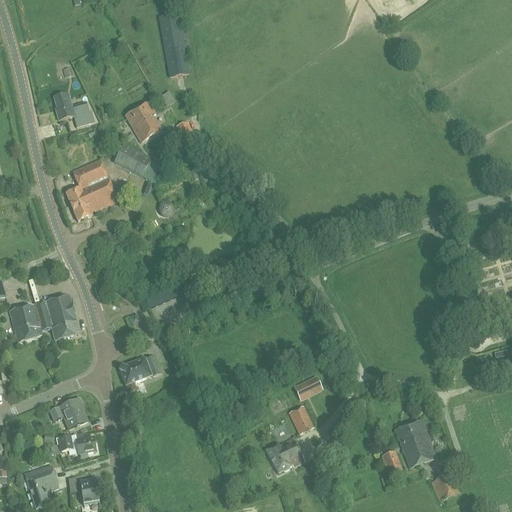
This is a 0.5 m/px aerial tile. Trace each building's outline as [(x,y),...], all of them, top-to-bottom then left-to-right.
[(183,33),(179,15),(159,19),(169,80),(190,76),(184,42),(188,41),(187,33),(183,33)] [(163,97),(170,105),(176,100),(170,92),(163,97)] [(69,95),(54,99),(58,111),(56,111),(59,123),(74,119),(77,130),(95,125),(92,114),(90,114),(87,104),(72,108),(69,95)] [(142,144),(162,132),(155,120),(155,119),(154,117),(156,116),(149,105),(126,118),(142,144)] [(183,146),(195,141),(189,124),(177,128),(183,146)] [(95,130),(87,134),(90,139),(98,135),(95,130)] [(143,180),(153,161),(125,146),(115,165),(143,180)] [(95,214),(119,204),(100,161),(72,173),(80,190),(66,196),(78,223),(92,217),(91,215),(95,213),(95,214)] [(159,210),(159,213),(160,214),(160,216),(162,217),(164,219),(168,220),(168,222),(166,222),(166,223),(167,222),(169,222),(172,220),(174,219),(175,216),(176,214),(177,211),(176,209),(175,207),(174,205),(173,204),(171,203),(169,202),(167,202),(166,202),(164,203),(162,204),(161,206),(160,208),(159,210)] [(72,229),(67,231),(71,239),(76,237),(72,229)] [(0,305),(8,304),(3,285),(0,286),(0,305)] [(147,301),(150,310),(186,294),(182,286),(147,301)] [(70,297),(45,304),(34,307),(10,313),(11,319),(12,318),(13,321),(12,321),(15,333),(16,333),(17,336),(16,336),(18,345),(44,338),(42,333),(52,331),(55,343),(82,336),(78,323),(77,324),(76,320),(72,305),(72,306),(70,297)] [(478,324),(485,322),(483,315),(477,316),(478,324)] [(134,328),(141,324),(137,318),(130,322),(134,328)] [(507,352),(495,355),(496,360),(508,357),(507,352)] [(161,376),(154,358),(146,361),(145,360),(136,364),(135,361),(130,364),(130,366),(123,369),(123,368),(120,373),(121,373),(126,388),(128,395),(137,391),(135,385),(152,378),(153,379),(161,376)] [(294,388),(300,402),(324,391),(317,377),(294,388)] [(82,409),(83,409),(79,399),(73,401),(74,402),(59,409),(50,413),(54,423),(63,419),(69,432),(88,424),(82,409)] [(289,415),(299,437),(315,430),(304,408),(300,410),(294,413),(289,415)] [(410,471),(437,461),(422,422),(395,431),(410,471)] [(54,445),(54,437),(45,436),(44,444),(54,445)] [(56,440),(57,447),(59,446),(61,454),(74,451),(78,451),(76,442),(76,437),(71,438),(71,437),(56,440)] [(79,456),(85,455),(96,453),(93,439),(76,442),(78,451),(79,456)] [(304,461),(293,440),(279,447),(278,446),(266,452),(278,475),(283,472),(285,473),(289,472),(289,469),(290,468),(293,467),(295,471),(306,465),(304,461)] [(247,449),(249,465),(261,463),(259,447),(247,449)] [(389,478),(403,473),(396,453),(381,458),(389,478)] [(36,511),(50,507),(47,499),(53,497),(51,493),(59,490),(51,468),(25,476),(36,511)] [(440,503),(461,495),(452,474),(431,483),(440,503)] [(70,488),(77,487),(76,478),(68,479),(70,488)] [(84,507),(99,505),(96,481),(80,483),(84,507)]
